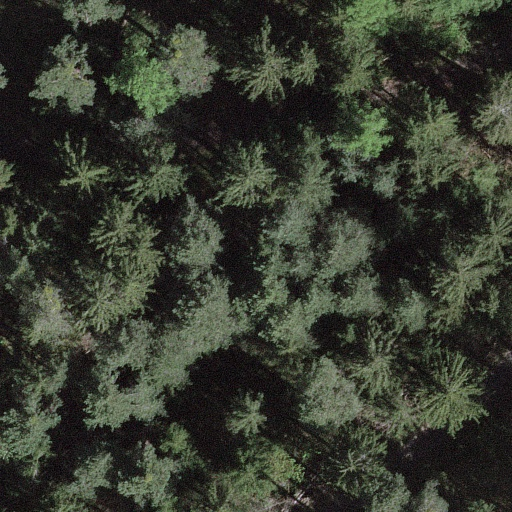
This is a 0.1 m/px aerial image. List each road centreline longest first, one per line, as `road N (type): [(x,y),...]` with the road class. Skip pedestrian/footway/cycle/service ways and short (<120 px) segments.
road 1 (track): [(511,30),(476,58),(355,102),(178,133),(50,132),(0,116)]
road 2 (track): [(333,511),(511,349)]
